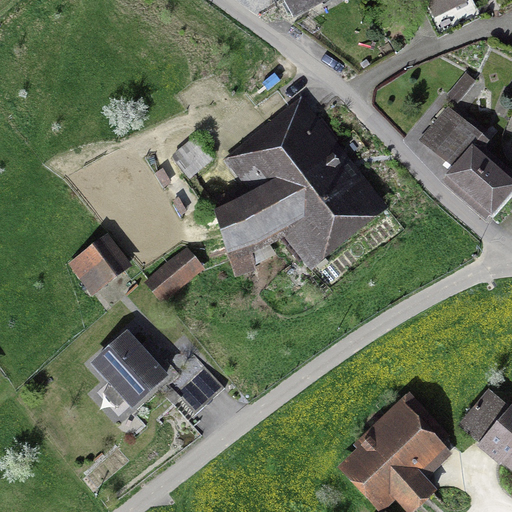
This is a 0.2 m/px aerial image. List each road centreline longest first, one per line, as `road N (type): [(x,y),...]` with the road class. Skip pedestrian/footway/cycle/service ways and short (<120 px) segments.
road 1 (unclassified): [(127,511),(371,331),(510,257)]
road 2 (residential): [(220,0),(349,93),(510,257)]
